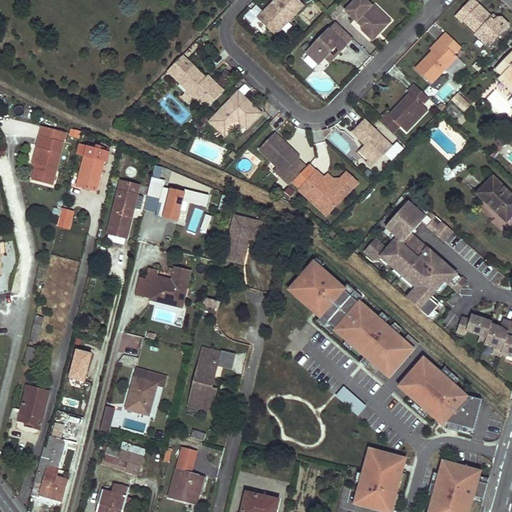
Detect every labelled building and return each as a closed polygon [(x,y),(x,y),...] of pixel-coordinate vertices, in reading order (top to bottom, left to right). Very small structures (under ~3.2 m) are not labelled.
[(304,6),(297,0),(275,0),(276,0),(278,2),(274,5),(272,4),(258,18),(272,31),(277,24),(281,29),(304,6)] [(366,0),(356,0),(346,11),(364,28),(362,30),(371,39),(378,31),(380,33),(388,24),(371,8),(372,6),(366,0)] [(491,17),(473,0),(470,0),(456,16),(463,22),(464,21),(477,33),(475,34),(489,47),(495,41),(495,36),(498,32),(504,32),(510,26),(502,18),(497,18),(494,21),(491,19),(492,18),(491,17)] [(277,24),(272,31),(276,35),(281,29),(277,24)] [(329,29),(306,52),(320,65),(326,59),(331,54),(330,53),(332,51),(333,52),(336,48),(340,51),(342,53),(347,47),(329,29)] [(378,31),(371,39),(373,40),(380,33),(378,31)] [(495,36),(495,41),(504,32),(498,32),(495,36)] [(461,47),(447,33),(439,40),(442,42),(433,51),(416,69),(432,84),(458,57),(455,54),(461,47)] [(442,42),(439,40),(431,49),(433,51),(442,42)] [(331,54),(326,59),(331,64),(336,59),(342,53),(340,51),(334,57),(331,54)] [(511,52),(497,68),(503,74),(501,76),(510,84),(507,88),(511,92),(511,52)] [(183,56),(168,71),(171,74),(186,59),(183,56)] [(207,109),(224,92),(217,85),(215,88),(206,78),(186,59),(171,74),(207,109)] [(215,88),(217,85),(208,76),(206,78),(215,88)] [(510,84),(501,76),(498,79),(507,88),(510,84)] [(428,110),(422,105),(429,98),(415,85),(408,92),(410,94),(405,100),(406,101),(404,104),(402,102),(390,116),(389,116),(401,127),(407,132),(428,110)] [(251,103),(239,92),(209,122),(223,135),(239,118),(249,128),(262,114),(253,106),(251,109),(248,106),(251,103)] [(458,94),(452,100),(463,112),(469,105),(458,94)] [(394,134),(401,127),(389,116),(390,116),(388,114),(381,121),(394,134)] [(249,128),(239,118),(223,135),(225,137),(239,123),(247,130),(249,128)] [(393,147),(365,121),(353,134),(366,146),(367,144),(370,147),(363,155),(369,161),(370,160),(376,165),(393,147)] [(68,135),(78,137),(80,130),(70,127),(68,135)] [(284,174),(300,158),(294,152),(292,154),(283,145),(285,143),(275,134),(259,150),(284,174)] [(65,143),(40,137),(37,149),(41,150),(33,181),(53,187),(65,143)] [(99,149),(96,148),(96,146),(79,142),(76,155),(85,157),(77,186),(96,191),(104,162),(106,163),(110,149),(100,147),(99,149)] [(294,152),(285,143),(283,145),(292,154),(294,152)] [(370,147),(367,144),(366,146),(360,152),(363,155),(370,147)] [(372,169),(376,165),(370,160),(369,161),(367,164),(372,169)] [(154,165),(152,175),(160,177),(162,166),(154,165)] [(324,178),(317,172),(300,190),(307,197),(311,193),(331,212),(358,183),(347,173),(340,180),(334,187),(324,178)] [(340,180),(332,179),(328,175),(324,178),(334,187),(340,180)] [(157,199),(161,200),(164,178),(150,177),(147,195),(148,196),(146,209),(156,211),(157,199)] [(511,215),(511,194),(493,177),(477,193),(507,221),(511,215)] [(121,180),(108,236),(129,241),(142,185),(121,180)] [(162,208),(186,217),(195,193),(171,184),(162,208)] [(327,216),(331,212),(311,193),(307,197),(327,216)] [(215,203),(196,197),(192,207),(204,211),(202,216),(209,218),(215,203)] [(426,217),(408,201),(386,227),(398,237),(387,249),(375,239),(365,251),(374,260),(379,259),(381,257),(416,287),(407,298),(429,317),(435,310),(439,305),(430,298),(444,281),(448,284),(457,273),(416,238),(408,248),(402,243),(411,233),(413,231),(402,222),(405,219),(415,229),(422,222),(439,237),(448,226),(431,211),(426,217)] [(75,213),(64,210),(60,227),(70,230),(75,213)] [(265,223),(235,216),(226,254),(246,259),(248,248),(245,248),(247,240),(250,240),(261,243),(265,223)] [(405,219),(402,222),(413,231),(415,229),(405,219)] [(453,230),(448,226),(439,237),(444,241),(453,230)] [(416,238),(411,233),(402,243),(408,248),(416,238)] [(246,259),(226,254),(224,261),(244,266),(246,259)] [(57,288),(63,259),(52,257),(46,286),(57,288)] [(313,263),(320,269),(321,268),(322,268),(325,265),(318,259),(313,263)] [(313,263),(300,278),(305,283),(294,295),(314,312),(315,311),(322,317),(336,329),(335,330),(335,331),(347,341),(348,339),(355,345),(353,347),(354,347),(365,357),(372,363),(379,369),(404,340),(398,334),(391,328),(385,323),(378,317),(360,301),(358,303),(351,296),(344,290),(345,288),(322,268),(321,268),(320,269),(313,263)] [(147,281),(145,288),(153,290),(150,300),(177,307),(180,297),(184,298),(191,272),(175,268),(171,283),(156,279),(158,272),(149,270),(147,281)] [(466,281),(457,273),(448,284),(457,292),(466,281)] [(289,290),(294,295),(305,283),(300,278),(289,290)] [(135,297),(142,298),(145,288),(147,281),(139,280),(135,297)] [(351,296),(355,291),(348,285),(345,288),(344,290),(351,296)] [(145,288),(142,298),(150,300),(153,290),(145,288)] [(355,291),(351,296),(358,303),(360,301),(363,298),(355,291)] [(219,304),(221,302),(204,299),(202,306),(218,309),(219,304)] [(439,314),(435,310),(429,317),(433,321),(439,314)] [(382,312),(378,317),(385,323),(389,318),(382,312)] [(492,321),(471,314),(470,319),(461,317),(456,332),(465,335),(467,330),(487,337),(484,344),(502,350),(501,353),(511,356),(511,325),(510,325),(511,322),(502,319),(500,326),(491,324),(492,321)] [(335,331),(335,330),(336,329),(322,317),(318,322),(332,334),(335,331)] [(43,321),(36,319),(30,340),(38,342),(43,321)] [(395,323),(391,328),(398,334),(402,329),(395,323)] [(119,351),(138,357),(143,339),(123,334),(119,351)] [(404,340),(379,369),(388,377),(418,343),(409,335),(404,340)] [(354,347),(353,347),(355,345),(348,339),(347,341),(344,344),(351,350),(354,347)] [(74,346),(67,376),(84,381),(92,350),(74,346)] [(35,350),(28,348),(24,363),(31,365),(35,350)] [(233,370),(237,354),(222,351),(222,353),(202,348),(187,408),(204,412),(207,402),(214,404),(218,389),(213,388),(215,381),(218,366),(233,370)] [(365,357),(361,362),(367,368),(372,363),(365,357)] [(425,358),(399,387),(409,395),(434,366),(425,358)] [(434,366),(409,395),(416,401),(429,413),(442,424),(443,420),(461,425),(468,401),(467,401),(456,397),(462,390),(455,384),(441,372),(434,366)] [(459,379),(445,367),(441,372),(455,384),(459,379)] [(138,371),(136,379),(146,382),(148,373),(138,371)] [(163,387),(166,378),(148,373),(146,382),(136,379),(128,405),(138,408),(137,412),(148,416),(157,385),(163,387)] [(358,416),(367,406),(344,386),(336,396),(358,416)] [(21,411),(13,409),(10,419),(26,423),(30,424),(30,427),(40,430),(49,393),(26,387),(21,411)] [(443,420),(442,424),(448,429),(472,435),(482,399),(468,396),(467,401),(468,401),(461,425),(443,420)] [(412,406),(425,417),(429,413),(416,401),(412,406)] [(207,402),(204,412),(211,414),(214,404),(207,402)] [(106,409),(100,432),(109,434),(115,411),(106,409)] [(83,417),(81,427),(89,429),(92,418),(83,417)] [(66,425),(55,423),(52,437),(62,439),(66,425)] [(79,471),(87,440),(78,438),(80,428),(73,426),(69,448),(73,450),(69,468),(79,471)] [(202,440),(185,435),(182,445),(198,450),(202,440)] [(47,448),(44,448),(32,496),(40,498),(41,495),(61,501),(67,480),(55,477),(63,444),(61,443),(62,439),(52,437),(50,437),(47,448)] [(372,457),(375,447),(369,445),(366,456),(367,456),(372,457)] [(403,472),(407,456),(375,447),(372,457),(367,456),(363,472),(365,472),(362,481),(361,480),(360,481),(358,488),(395,499),(401,478),(395,476),(397,470),(403,472)] [(120,452),(107,448),(102,464),(138,475),(143,458),(120,451),(120,452)] [(484,499),(488,484),(478,481),(480,476),(481,471),(443,460),(439,474),(436,485),(434,494),(429,509),(438,511),(468,511),(472,501),(473,496),(484,499)] [(200,475),(177,469),(169,497),(197,505),(200,494),(195,493),(200,475)] [(363,472),(358,470),(356,479),(360,481),(361,480),(362,481),(365,472),(363,472)] [(401,478),(403,479),(405,472),(403,472),(397,470),(395,476),(401,478)] [(204,476),(200,475),(195,493),(200,494),(204,476)] [(114,494),(102,491),(97,511),(123,511),(127,499),(130,489),(116,486),(114,494)] [(395,499),(358,488),(355,501),(392,511),(395,499)] [(276,511),(279,500),(247,493),(242,511),(276,511)] [(482,504),(484,499),(473,496),(472,501),(482,504)] [(127,511),(131,499),(127,499),(123,511),(127,511)]
